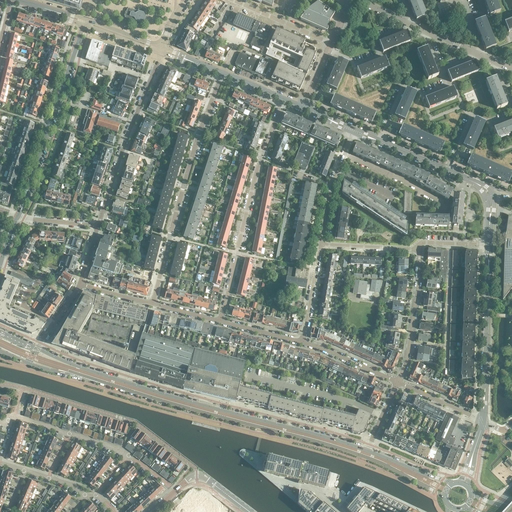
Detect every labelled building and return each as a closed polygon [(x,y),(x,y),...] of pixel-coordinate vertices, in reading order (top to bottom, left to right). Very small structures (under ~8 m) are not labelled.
[(48,0),(79,9),(81,0),(48,0)] [(416,19),(416,20),(417,20),(427,16),(427,15),(426,16),(420,0),(409,0),(414,11),(413,12),(414,14),(417,19),(416,19)] [(490,15),(490,16),(491,16),(493,15),(494,14),(500,12),(495,0),(484,0),(487,8),(487,10),(488,10),(490,15)] [(202,6),(210,11),(212,13),(215,8),(213,7),(205,2),(202,6)] [(315,26),(322,29),(327,31),(329,25),(329,21),(333,17),(335,13),(323,5),(320,3),(318,2),(306,11),(304,13),(300,19),(310,24),(315,26)] [(199,10),(207,16),(210,11),(202,6),(199,10)] [(138,10),(138,11),(129,8),(127,9),(124,19),(125,21),(130,22),(131,24),(137,25),(139,24),(139,23),(141,23),(145,21),(145,20),(146,20),(147,20),(147,19),(147,18),(146,18),(146,17),(144,14),(145,12),(144,9),(141,8),(138,10)] [(196,15),(204,20),(207,16),(199,10),(196,15)] [(23,23),(25,16),(19,14),(16,23),(19,23),(19,22),(23,23)] [(245,17),(237,14),(233,25),(242,29),(255,35),(250,45),(262,50),(272,29),(272,28),(260,23),(259,23),(245,17)] [(194,19),(201,24),(204,20),(196,15),(194,19)] [(28,25),(31,18),(25,16),(23,23),(22,25),(25,25),(25,24),(28,25)] [(34,27),(36,20),(31,18),(28,25),(34,27)] [(485,50),(486,50),(496,46),(485,18),(475,22),(477,28),(478,30),(483,42),(482,42),(483,44),(484,44),(486,50),(485,50)] [(191,24),(198,29),(201,24),(194,19),(191,24)] [(40,29),(42,22),(36,20),(34,27),(34,28),(36,29),(37,28),(40,29)] [(46,31),(48,23),(42,22),(40,29),(46,31)] [(48,31),(51,32),(54,25),(48,23),(46,31),(45,32),(48,33),(48,31)] [(185,27),(192,33),(193,32),(196,33),(198,29),(191,24),(189,26),(187,25),(186,27),(185,27)] [(51,32),(57,34),(59,27),(54,25),(51,32)] [(57,35),(59,36),(59,35),(66,37),(68,30),(65,29),(59,27),(57,34),(57,35)] [(185,30),(182,36),(191,40),(193,35),(192,34),(192,33),(185,27),(185,28),(185,29),(184,30),(185,30)] [(316,51),(315,51),(316,49),(316,48),(315,47),(313,48),(313,47),(296,39),(296,41),(293,40),(294,38),(276,30),(265,55),(279,61),(271,79),(280,83),(298,91),(316,51)] [(381,47),(383,53),(383,52),(411,41),(411,42),(407,31),(407,32),(401,34),(401,33),(399,34),(399,35),(387,39),(385,40),(380,43),(379,42),(380,45),(380,46),(381,47)] [(182,36),(180,41),(189,45),(191,40),(182,36)] [(95,49),(97,43),(91,41),(90,41),(88,47),(95,49)] [(189,45),(180,41),(177,47),(186,51),(189,45)] [(96,63),(108,67),(109,67),(110,63),(110,62),(112,57),(115,49),(102,45),(100,51),(96,63)] [(50,53),(58,55),(59,52),(60,53),(61,50),(51,47),(50,49),(51,50),(50,53)] [(85,60),(96,63),(100,51),(95,49),(88,47),(86,53),(87,54),(85,60)] [(117,59),(121,49),(115,47),(115,48),(115,49),(112,57),(117,59)] [(428,79),(428,80),(431,78),(431,79),(433,78),(432,78),(438,75),(427,48),(427,47),(417,51),(417,52),(428,79)] [(123,61),(126,51),(121,49),(117,59),(123,61)] [(128,63),(131,53),(126,51),(123,61),(128,63)] [(205,57),(212,60),(214,53),(208,51),(205,57)] [(50,55),(48,58),(56,61),(57,58),(58,58),(59,56),(58,55),(50,53),(49,52),(48,54),(50,55)] [(133,64),(136,54),(131,53),(128,63),(133,64)] [(214,53),(212,60),(219,63),(221,56),(214,53)] [(261,78),(264,80),(271,63),(271,62),(264,59),(263,62),(261,63),(261,62),(260,62),(260,61),(243,53),(243,54),(242,54),(239,55),(235,63),(236,66),(237,66),(237,67),(248,72),(249,72),(254,75),(255,74),(257,75),(258,75),(258,76),(259,77),(261,77),(261,78)] [(138,66),(141,56),(136,54),(133,64),(138,66)] [(146,61),(147,58),(141,56),(138,66),(143,68),(146,61)] [(360,76),(361,79),(361,78),(389,67),(389,68),(388,64),(388,63),(387,63),(385,57),(385,58),(357,69),(357,68),(359,74),(359,76),(360,76)] [(48,61),(47,64),(48,65),(54,67),(55,64),(56,64),(57,61),(56,61),(48,58),(47,58),(46,60),(48,61)] [(335,90),(336,90),(337,90),(336,90),(348,63),(349,63),(343,60),(342,59),(341,60),(338,58),(339,59),(336,64),(335,66),(330,78),(329,80),(327,86),(326,86),(327,86),(329,87),(329,88),(330,88),(331,88),(335,90)] [(447,72),(451,82),(452,82),(451,82),(479,71),(475,61),(470,64),(469,63),(467,64),(456,69),(455,69),(453,69),(453,70),(448,72),(447,72)] [(46,67),(45,70),(48,71),(52,72),(53,69),(54,70),(55,67),(54,67),(48,65),(47,64),(45,63),(44,66),(46,67)] [(168,67),(165,72),(174,76),(174,77),(176,78),(178,73),(176,72),(176,71),(168,67)] [(43,76),(48,78),(50,78),(51,75),(52,75),(53,73),(52,72),(48,71),(45,70),(43,69),(42,71),(44,72),(43,76)] [(99,73),(89,69),(85,81),(93,84),(95,79),(96,80),(99,73)] [(171,82),(174,77),(174,76),(165,72),(162,78),(171,82)] [(138,79),(128,75),(126,81),(136,85),(138,79)] [(497,109),(496,109),(497,109),(500,108),(501,108),(506,105),(507,105),(506,105),(496,77),(486,81),(497,109)] [(160,83),(168,87),(169,87),(171,82),(162,78),(160,83)] [(40,83),(39,86),(46,88),(47,86),(48,86),(49,83),(40,80),(38,82),(40,83)] [(198,89),(200,89),(203,82),(197,80),(196,82),(191,80),(189,86),(194,88),(194,86),(198,88),(198,89)] [(125,81),(124,86),(124,87),(133,90),(134,91),(135,90),(136,85),(126,81),(125,81)] [(200,90),(200,91),(205,93),(206,91),(209,85),(203,82),(200,89),(200,90)] [(157,89),(166,93),(166,92),(165,91),(166,89),(167,89),(168,87),(160,83),(159,85),(158,85),(157,87),(158,88),(157,89)] [(38,89),(37,92),(44,94),(45,91),(46,92),(47,89),(46,88),(39,86),(38,86),(36,88),(38,89)] [(131,96),(133,90),(124,87),(124,86),(123,86),(121,92),(131,96)] [(425,99),(429,109),(429,108),(457,97),(457,98),(453,88),(453,87),(453,88),(425,99),(425,98),(425,99)] [(404,120),(405,120),(404,120),(416,93),(417,93),(417,92),(411,90),(410,89),(407,88),(406,88),(407,88),(404,94),(403,96),(398,108),(397,110),(395,116),(395,115),(394,116),(396,116),(398,117),(399,118),(404,120)] [(154,93),(163,97),(164,94),(165,94),(166,93),(157,89),(157,90),(156,90),(154,93)] [(36,94),(35,97),(42,100),(43,97),(45,97),(46,94),(44,94),(37,92),(36,91),(34,93),(36,94)] [(238,100),(241,94),(235,91),(232,97),(238,100)] [(129,102),(131,96),(121,92),(119,98),(129,102)] [(154,93),(152,98),(163,103),(165,98),(163,97),(154,93)] [(244,103),(247,96),(241,94),(238,100),(244,103)] [(371,123),(373,120),(374,119),(373,119),(374,117),(376,113),(375,113),(334,96),(335,95),(334,95),(334,96),(332,100),(332,101),(331,102),(330,105),(336,107),(336,108),(338,109),(338,108),(350,113),(350,114),(352,115),(352,114),(364,119),(363,120),(365,121),(366,120),(371,123)] [(250,105),(253,99),(247,96),(244,103),(250,105)] [(34,100),(33,103),(40,105),(41,103),(43,103),(44,100),(42,100),(35,97),(34,97),(32,99),(34,100)] [(116,107),(125,111),(129,103),(124,101),(117,98),(116,101),(113,106),(116,107)] [(152,102),(151,103),(159,107),(163,109),(164,106),(163,105),(164,104),(163,103),(152,98),(151,100),(152,102)] [(94,99),(91,108),(100,111),(102,105),(98,104),(99,101),(94,99)] [(255,110),(256,108),(258,101),(253,99),(250,105),(249,107),(255,110)] [(195,101),(193,107),(199,110),(201,104),(195,101)] [(256,108),(261,110),(264,104),(258,101),(256,108)] [(32,106),(31,109),(38,111),(39,108),(41,109),(42,106),(40,105),(33,103),(32,102),(30,105),(32,106)] [(147,111),(154,114),(155,112),(157,112),(158,110),(157,110),(159,107),(151,103),(150,104),(149,105),(150,106),(147,111)] [(264,104),(261,110),(267,113),(270,106),(264,104)] [(190,106),(187,112),(197,116),(199,110),(193,107),(191,107),(190,106)] [(125,111),(116,107),(113,113),(122,117),(125,111)] [(26,117),(32,118),(33,116),(36,117),(37,114),(39,114),(40,111),(38,111),(31,109),(30,108),(28,110),(30,111),(29,114),(27,114),(26,117)] [(228,110),(225,115),(232,118),(234,112),(230,111),(231,109),(229,108),(228,110)] [(88,138),(94,140),(94,139),(95,136),(98,127),(104,129),(107,119),(103,118),(104,116),(100,114),(99,114),(87,110),(83,124),(83,125),(81,132),(89,134),(88,138)] [(187,112),(185,118),(194,122),(197,116),(187,112)] [(281,123),(288,126),(292,116),(289,115),(286,113),(281,123)] [(225,115),(223,121),(229,124),(232,118),(225,115)] [(288,126),(295,128),(299,119),(295,117),(295,118),(292,116),(288,126)] [(107,119),(104,129),(118,133),(121,121),(112,118),(112,120),(107,119)] [(143,121),(142,124),(151,127),(152,128),(153,126),(154,127),(156,123),(145,118),(144,119),(143,119),(143,120),(143,121)] [(185,128),(186,125),(192,128),(194,122),(185,118),(183,123),(181,122),(180,126),(185,128)] [(472,150),(473,150),(485,122),(479,120),(480,119),(478,119),(475,118),(473,124),(472,124),(471,126),(472,126),(467,138),(466,137),(465,140),(466,140),(463,146),(463,145),(463,146),(464,146),(466,147),(467,148),(472,150)] [(295,128),(301,131),(305,122),(302,121),(302,120),(299,119),(295,128)] [(25,121),(23,127),(32,130),(34,124),(25,121)] [(223,121),(221,127),(227,129),(229,124),(223,121)] [(255,123),(254,128),(262,131),(263,126),(264,123),(258,121),(257,123),(255,123)] [(494,128),(498,139),(498,138),(511,132),(511,121),(494,128)] [(301,131),(308,134),(312,125),(312,124),(308,123),(305,122),(301,131)] [(141,126),(140,129),(148,133),(151,127),(142,124),(141,124),(140,125),(141,126)] [(440,153),(441,150),(442,149),(443,147),(444,143),(403,126),(403,125),(402,126),(401,130),(400,131),(399,132),(400,132),(398,135),(399,135),(404,137),(404,138),(406,139),(407,138),(418,143),(418,144),(420,145),(420,144),(432,149),(432,150),(434,151),(434,150),(440,153)] [(164,126),(161,134),(166,136),(170,129),(167,128),(164,126)] [(311,135),(317,138),(321,129),(318,128),(318,127),(315,126),(311,135)] [(23,127),(21,132),(30,135),(32,130),(23,127)] [(221,127),(218,132),(225,135),(227,129),(221,127)] [(254,132),(252,135),(259,138),(262,131),(254,128),(252,131),(254,132)] [(138,133),(138,134),(146,138),(148,133),(140,129),(139,131),(138,131),(137,133),(138,133)] [(317,138),(324,141),(328,131),(324,130),(321,129),(317,138)] [(324,141),(330,144),(334,135),(332,133),(328,131),(324,141)] [(21,132),(20,138),(29,141),(30,135),(21,132)] [(225,135),(218,132),(216,138),(222,141),(225,135)] [(278,140),(286,143),(288,138),(286,138),(287,135),(282,133),(281,136),(280,135),(278,140)] [(67,134),(65,139),(72,142),(74,136),(67,134)] [(135,140),(145,144),(148,139),(146,138),(138,134),(135,140)] [(105,143),(113,146),(116,138),(107,135),(105,143)] [(179,135),(177,141),(186,144),(188,136),(187,136),(187,137),(179,135)] [(250,138),(248,142),(256,145),(259,138),(252,135),(251,139),(250,138)] [(334,135),(330,144),(337,147),(341,137),(338,135),(337,136),(334,135)] [(20,138),(18,144),(27,147),(29,141),(20,138)] [(65,139),(63,145),(70,148),(72,142),(65,139)] [(276,147),(282,149),(283,146),(285,146),(286,143),(278,140),(276,147)] [(177,141),(176,147),(184,150),(186,144),(177,141)] [(248,142),(246,149),(252,151),(253,149),(255,149),(256,145),(248,142)] [(293,165),(299,168),(308,145),(302,143),(293,165)] [(18,144),(16,149),(25,153),(27,147),(18,144)] [(155,144),(153,148),(155,149),(154,153),(158,155),(160,151),(162,147),(155,144)] [(212,151),(221,154),(223,147),(214,144),(212,151)] [(352,153),(360,157),(364,147),(360,146),(360,145),(356,144),(352,153)] [(63,145),(61,151),(68,153),(70,148),(63,145)] [(299,168),(306,170),(315,148),(308,145),(299,168)] [(101,152),(110,155),(112,149),(102,146),(101,149),(101,152)] [(131,152),(140,155),(142,149),(133,147),(131,152)] [(176,147),(174,154),(183,156),(184,150),(176,147)] [(273,154),(281,157),(282,153),(281,153),(282,149),(276,147),(273,154)] [(360,157),(368,160),(372,150),(368,149),(364,147),(360,157)] [(14,149),(12,154),(14,155),(23,158),(25,153),(16,149),(14,149)] [(326,154),(324,157),(332,160),(334,154),(331,153),(327,152),(327,151),(322,149),(321,152),(324,153),(324,154),(326,154)] [(368,160),(375,163),(379,154),(375,152),(376,152),(372,150),(368,160)] [(61,151),(59,157),(67,159),(68,153),(61,151)] [(96,156),(109,160),(110,155),(101,152),(98,151),(96,156)] [(210,157),(219,160),(221,154),(212,151),(210,157)] [(174,154),(172,160),(181,162),(183,156),(174,154)] [(272,162),(278,164),(281,157),(273,154),(271,159),(273,160),(272,162)] [(375,163),(383,167),(387,157),(383,155),(383,156),(379,154),(375,163)] [(14,155),(12,161),(21,164),(23,158),(14,155)] [(129,155),(127,161),(137,164),(139,157),(129,155)] [(324,158),(322,163),(330,166),(332,160),(324,157),(319,155),(318,158),(322,159),(323,158),(324,158)] [(508,183),(510,180),(510,179),(511,177),(511,174),(511,173),(471,155),(469,160),(469,161),(468,160),(468,162),(467,165),(473,167),(473,168),(475,169),(475,168),(487,173),(486,174),(488,175),(489,174),(500,179),(500,180),(502,181),(502,180),(508,183)] [(96,162),(107,166),(109,160),(96,156),(95,162),(96,162)] [(59,157),(57,162),(65,165),(67,159),(59,157)] [(208,163),(217,166),(219,160),(210,157),(208,163)] [(243,157),(242,163),(249,165),(251,159),(243,157)] [(383,167),(391,170),(395,161),(391,159),(387,157),(383,167)] [(172,160),(170,166),(179,168),(181,162),(172,160)] [(322,164),(320,168),(320,169),(327,172),(330,166),(322,163),(317,160),(316,163),(320,165),(321,163),(322,164)] [(12,161),(10,167),(19,170),(21,164),(12,161)] [(125,166),(125,167),(135,170),(137,164),(127,161),(126,163),(125,163),(124,165),(125,166)] [(391,170),(398,173),(402,164),(399,162),(398,162),(395,161),(391,170)] [(57,162),(55,168),(65,171),(67,166),(64,165),(65,165),(57,162)] [(94,165),(94,168),(106,172),(108,166),(107,166),(96,162),(95,165),(94,165)] [(206,169),(215,172),(217,166),(208,163),(206,169)] [(242,163),(240,169),(247,171),(249,165),(242,163)] [(398,173),(406,177),(410,167),(406,166),(406,165),(402,164),(398,173)] [(170,166),(168,172),(177,175),(179,168),(170,166)] [(318,169),(320,170),(318,175),(325,177),(327,172),(320,169),(320,168),(315,166),(314,169),(318,170),(318,169)] [(10,167),(8,172),(17,175),(19,170),(10,167)] [(125,167),(123,173),(133,176),(135,170),(125,167)] [(406,177),(413,180),(418,170),(414,169),(410,167),(406,177)] [(52,177),(60,179),(63,179),(65,172),(65,171),(55,168),(52,177)] [(92,173),(95,174),(105,177),(106,172),(94,168),(92,173)] [(204,176),(213,179),(215,172),(206,169),(204,176)] [(239,171),(238,174),(246,177),(247,171),(240,169),(239,171)] [(419,184),(421,185),(425,174),(421,172),(418,170),(413,180),(420,183),(419,184)] [(8,172),(6,178),(15,181),(17,175),(8,172)] [(168,172),(167,179),(176,181),(177,175),(168,172)] [(122,178),(122,179),(131,182),(133,176),(123,173),(123,175),(121,175),(121,177),(122,178)] [(91,176),(90,178),(103,182),(105,177),(95,174),(94,177),(91,176)] [(238,174),(236,180),(244,183),(246,177),(238,174)] [(421,185),(428,189),(433,180),(429,178),(430,176),(425,174),(421,185)] [(202,182),(211,185),(213,179),(204,176),(202,182)] [(4,184),(7,184),(13,187),(15,181),(6,178),(4,184)] [(103,182),(90,178),(89,181),(93,182),(92,185),(101,188),(103,182)] [(47,191),(53,193),(54,191),(56,184),(57,181),(51,179),(48,189),(47,191)] [(120,185),(130,188),(132,182),(131,182),(122,179),(121,180),(122,180),(120,185)] [(167,179),(165,185),(174,187),(176,181),(167,179)] [(236,180),(235,186),(242,189),(244,183),(236,180)] [(428,189),(434,192),(439,184),(435,182),(436,181),(433,180),(428,189)] [(84,183),(82,182),(79,181),(75,192),(81,194),(84,183)] [(344,181),(342,193),(343,194),(402,234),(406,236),(407,223),(344,181)] [(200,188),(209,191),(211,185),(202,182),(200,188)] [(434,192),(442,196),(447,187),(443,185),(443,186),(439,184),(434,192)] [(118,191),(128,194),(130,188),(120,185),(119,185),(120,186),(119,191),(118,191)] [(165,185),(163,191),(172,193),(174,187),(165,185)] [(235,186),(233,192),(241,194),(242,189),(235,186)] [(88,193),(99,197),(101,189),(93,187),(92,189),(90,188),(88,193)] [(448,200),(449,197),(452,193),(453,191),(450,190),(450,189),(447,187),(442,196),(448,200)] [(198,194),(207,197),(209,191),(200,188),(198,194)] [(45,200),(51,201),(53,193),(47,191),(45,200)] [(51,201),(57,203),(59,194),(60,192),(54,191),(53,193),(51,201)] [(128,194),(118,191),(116,196),(115,197),(126,200),(127,194),(128,194)] [(163,191),(161,197),(170,200),(172,193),(163,191)] [(404,214),(410,214),(411,215),(412,194),(410,194),(410,193),(409,193),(409,192),(407,192),(407,191),(404,191),(404,214)] [(5,192),(2,202),(8,203),(11,194),(5,192)] [(233,192),(231,198),(239,200),(241,194),(233,192)] [(57,203),(63,204),(65,196),(59,194),(57,203)] [(196,200),(205,203),(207,197),(198,194),(196,200)] [(453,199),(453,201),(464,202),(464,198),(463,198),(464,194),(457,194),(454,194),(453,199)] [(82,202),(86,203),(96,207),(98,200),(84,195),(83,198),(82,202)] [(65,196),(63,204),(69,206),(71,197),(65,196)] [(161,197),(160,204),(168,206),(170,200),(161,197)] [(231,198),(230,204),(237,206),(239,200),(231,198)] [(125,210),(127,211),(128,208),(125,208),(127,203),(125,203),(115,200),(113,204),(112,206),(125,210)] [(194,206),(203,210),(205,203),(196,200),(194,206)] [(453,201),(452,210),(462,211),(462,209),(462,206),(463,207),(464,202),(453,201)] [(160,204),(158,210),(167,212),(168,206),(160,204)] [(230,204),(228,210),(235,212),(237,206),(230,204)] [(121,219),(123,220),(124,216),(123,216),(125,210),(112,206),(112,208),(111,213),(121,216),(120,219),(121,219)] [(192,213),(201,216),(203,210),(194,206),(192,213)] [(334,239),(345,241),(350,210),(339,208),(334,239)] [(158,210),(156,216),(165,218),(167,212),(158,210)] [(228,210),(226,216),(234,218),(235,212),(228,210)] [(452,210),(452,218),(462,219),(462,215),(462,212),(462,211),(452,210)] [(190,219),(199,222),(201,216),(192,213),(190,219)] [(156,216),(154,222),(163,225),(165,218),(156,216)] [(226,216),(224,222),(232,224),(234,218),(226,216)] [(451,220),(450,220),(450,225),(451,225),(454,226),(461,227),(461,223),(462,223),(462,219),(452,218),(451,220)] [(121,219),(119,227),(126,229),(128,222),(123,220),(121,219)] [(188,225),(197,228),(199,222),(190,219),(188,225)] [(160,230),(160,231),(161,231),(163,225),(154,222),(153,228),(160,230)] [(224,222),(223,228),(230,230),(232,224),(224,222)] [(106,231),(117,234),(117,232),(118,232),(120,228),(108,224),(108,225),(106,225),(106,227),(107,228),(106,231)] [(186,231),(195,234),(197,228),(188,225),(186,231)] [(223,228),(221,234),(229,236),(230,230),(223,228)] [(184,238),(193,241),(195,234),(186,231),(184,238)] [(32,236),(28,238),(36,241),(39,240),(40,232),(36,234),(35,233),(32,235),(32,236)] [(64,234),(58,233),(57,242),(63,243),(63,245),(65,245),(67,239),(63,238),(64,234)] [(100,244),(111,248),(113,241),(115,241),(117,236),(109,233),(108,234),(110,234),(108,237),(104,236),(102,241),(101,240),(100,244)] [(221,234),(219,239),(227,242),(229,236),(221,234)] [(28,237),(25,243),(33,247),(36,241),(28,238),(28,237)] [(152,237),(151,243),(159,246),(161,238),(160,238),(160,239),(152,237)] [(66,246),(71,248),(79,250),(82,240),(77,239),(74,238),(73,240),(68,238),(66,246)] [(227,242),(219,239),(217,246),(225,248),(227,242)] [(25,243),(23,248),(31,252),(33,247),(25,243)] [(151,243),(149,250),(158,252),(159,246),(151,243)] [(179,243),(177,250),(186,252),(187,246),(180,244),(180,243),(179,243)] [(98,250),(115,256),(117,250),(111,248),(100,244),(98,250)] [(261,248),(253,247),(252,253),(254,253),(254,255),(258,256),(258,255),(258,254),(260,254),(261,248)] [(23,248),(20,254),(28,258),(31,252),(23,248)] [(70,249),(68,256),(75,258),(76,255),(77,252),(70,249)] [(95,256),(122,265),(124,259),(115,256),(98,250),(95,256)] [(149,250),(148,256),(156,258),(158,252),(149,250)] [(177,250),(175,257),(184,259),(187,260),(189,253),(186,252),(177,250)] [(435,262),(439,262),(440,262),(441,250),(438,250),(433,250),(428,250),(428,258),(435,259),(435,262)] [(466,252),(465,270),(476,270),(477,252),(466,252)] [(49,253),(47,260),(74,269),(75,267),(78,259),(75,258),(68,256),(63,255),(62,257),(49,253)] [(20,254),(18,259),(25,263),(28,258),(20,254)] [(217,259),(218,260),(226,262),(227,256),(220,254),(219,257),(217,257),(217,259)] [(114,277),(115,274),(120,275),(123,266),(122,265),(95,256),(91,269),(113,276),(114,277)] [(148,256),(146,262),(155,264),(156,258),(148,256)] [(175,257),(174,263),(182,265),(184,259),(175,257)] [(25,263),(18,259),(15,265),(23,268),(25,263)] [(246,259),(244,265),(252,267),(253,261),(246,259)] [(58,270),(61,271),(67,274),(67,271),(73,272),(74,269),(47,260),(44,267),(57,271),(58,270)] [(150,270),(151,270),(152,270),(152,271),(153,271),(155,264),(146,262),(145,268),(150,270)] [(174,263),(172,269),(181,271),(182,265),(174,263)] [(396,277),(397,277),(404,277),(404,273),(408,274),(408,267),(398,267),(398,270),(397,274),(396,274),(396,277)] [(293,287),(306,289),(307,281),(300,280),(301,270),(296,269),(288,268),(285,287),(293,288),(293,287)] [(89,274),(110,281),(111,282),(112,280),(113,276),(91,269),(90,273),(89,274)] [(172,269),(170,276),(172,276),(172,275),(179,277),(181,271),(172,269)] [(465,270),(465,288),(476,289),(476,270),(465,270)] [(58,275),(60,277),(70,283),(73,277),(67,274),(61,271),(58,275)] [(6,275),(4,280),(18,286),(20,282),(31,287),(34,281),(12,272),(10,277),(6,275)] [(88,280),(109,287),(110,281),(89,274),(88,280)] [(125,291),(130,292),(135,276),(131,275),(131,278),(129,277),(125,291)] [(212,284),(220,286),(221,280),(214,278),(214,277),(211,276),(208,275),(207,278),(210,278),(210,280),(213,281),(212,284)] [(120,289),(125,291),(129,277),(123,276),(122,281),(120,289)] [(130,292),(136,294),(140,278),(135,276),(130,292)] [(56,282),(61,285),(68,290),(72,285),(70,283),(60,277),(56,282)] [(400,282),(399,286),(407,287),(408,281),(406,281),(406,277),(397,277),(396,282),(400,282)] [(136,294),(141,295),(145,282),(146,279),(140,278),(136,294)] [(432,278),(432,282),(428,281),(427,288),(436,289),(437,283),(441,284),(441,280),(432,278)] [(112,287),(120,289),(122,281),(114,279),(112,287)] [(145,282),(141,295),(147,296),(151,283),(150,283),(147,282),(148,280),(146,279),(145,282)] [(4,280),(0,290),(14,296),(15,292),(19,294),(20,291),(17,289),(18,286),(4,280)] [(371,283),(354,281),(354,287),(353,293),(361,295),(360,299),(372,301),(373,294),(371,294),(372,292),(379,293),(381,282),(372,281),(371,283)] [(56,293),(63,297),(68,290),(61,285),(58,289),(55,287),(54,288),(58,291),(56,293)] [(42,291),(59,303),(63,297),(56,293),(55,292),(47,286),(46,286),(42,291)] [(465,288),(464,307),(475,307),(476,289),(465,288)] [(0,290),(0,289),(0,300),(10,305),(11,302),(14,304),(16,301),(12,299),(14,296),(0,290)] [(246,291),(238,289),(237,295),(245,297),(246,291)] [(165,298),(171,300),(173,292),(167,290),(165,298)] [(46,301),(55,309),(59,303),(42,291),(39,296),(46,301)] [(171,300),(177,301),(179,293),(173,292),(171,300)] [(177,301),(183,303),(185,295),(179,293),(177,301)] [(128,372),(130,373),(135,356),(133,355),(129,353),(126,352),(79,335),(92,312),(93,308),(96,297),(83,294),(77,304),(74,309),(70,317),(69,318),(68,321),(66,323),(65,325),(62,330),(60,334),(59,336),(58,338),(56,342),(57,345),(65,349),(66,349),(70,350),(71,350),(73,351),(73,352),(74,352),(75,352),(79,354),(80,354),(82,355),(83,356),(84,355),(88,357),(89,357),(91,358),(91,359),(92,359),(93,359),(97,360),(98,360),(100,361),(100,362),(101,362),(102,362),(106,364),(123,370),(128,372)] [(183,303),(189,305),(191,296),(185,295),(183,303)] [(45,309),(52,314),(55,309),(46,301),(39,296),(36,300),(44,305),(46,307),(45,309)] [(189,305),(195,306),(197,298),(191,296),(189,305)] [(195,306),(202,308),(204,300),(197,298),(195,306)] [(393,304),(393,308),(392,310),(403,312),(404,305),(399,304),(399,301),(396,301),(384,299),(384,302),(393,304)] [(0,312),(9,308),(9,307),(10,305),(0,300),(0,312)] [(202,308),(208,309),(210,301),(204,300),(202,308)] [(210,301),(208,309),(214,311),(216,303),(210,301)] [(5,323),(15,328),(21,313),(18,312),(19,309),(16,307),(14,311),(12,310),(5,323)] [(232,316),(238,317),(240,309),(234,307),(232,316)] [(464,307),(463,325),(474,325),(475,307),(464,307)] [(4,323),(5,323),(12,310),(9,308),(0,312),(0,320),(1,321),(2,322),(4,323)] [(92,312),(79,335),(126,352),(129,341),(131,330),(133,323),(144,326),(145,321),(140,320),(135,319),(130,318),(126,317),(121,315),(116,314),(112,313),(107,312),(102,311),(98,310),(93,308),(92,312)] [(39,312),(48,319),(52,314),(45,309),(44,310),(41,309),(39,312)] [(267,318),(265,325),(270,326),(273,315),(274,312),(274,309),(273,309),(271,314),(270,317),(267,317),(267,318)] [(147,334),(150,325),(154,311),(152,311),(150,310),(148,316),(143,334),(145,334),(147,335),(147,334)] [(322,319),(328,320),(329,311),(320,310),(319,316),(323,316),(322,319)] [(246,311),(243,319),(249,320),(252,312),(246,311)] [(254,314),(252,323),(257,324),(257,323),(258,323),(260,315),(262,316),(263,312),(260,311),(259,315),(254,314)] [(436,312),(428,311),(428,314),(422,313),(422,319),(434,321),(435,315),(436,315),(436,312)] [(15,328),(24,332),(30,317),(28,316),(29,313),(26,312),(25,315),(21,313),(15,328)] [(157,325),(158,321),(160,313),(156,312),(154,312),(151,325),(150,326),(155,327),(155,325),(157,325)] [(260,315),(258,323),(265,325),(267,318),(267,317),(265,316),(264,317),(263,317),(264,312),(263,312),(262,316),(260,315)] [(394,316),(393,321),(401,322),(402,316),(399,316),(399,313),(392,312),(391,315),(394,316)] [(30,317),(24,332),(28,333),(30,333),(32,333),(33,333),(34,333),(35,333),(36,333),(37,332),(40,331),(46,322),(36,315),(34,318),(33,318),(30,317)] [(189,333),(190,331),(192,321),(191,321),(191,320),(189,320),(187,320),(185,329),(184,332),(189,333)] [(386,326),(386,329),(391,330),(397,331),(397,328),(400,329),(401,322),(393,321),(391,321),(390,327),(386,326)] [(207,337),(207,336),(210,325),(207,324),(207,325),(203,324),(200,334),(202,334),(202,336),(207,337)] [(292,324),(290,333),(292,334),(297,335),(297,334),(298,332),(299,332),(300,327),(300,326),(295,324),(294,324),(292,324)] [(207,336),(215,338),(217,327),(213,326),(210,325),(207,336)] [(463,325),(463,343),(474,343),(474,325),(463,325)] [(215,338),(222,339),(225,329),(222,328),(217,327),(215,338)] [(225,329),(222,339),(221,342),(229,344),(229,342),(232,331),(227,330),(228,329),(225,329)] [(310,338),(316,340),(318,330),(316,330),(312,329),(310,335),(311,335),(310,338)] [(323,340),(327,331),(321,329),(320,331),(318,330),(316,340),(319,340),(319,339),(323,341),(323,340)] [(387,336),(387,338),(399,340),(400,334),(391,333),(391,330),(386,329),(381,329),(380,332),(391,333),(390,337),(387,336)] [(323,340),(328,342),(332,332),(330,331),(330,332),(327,330),(327,331),(323,340)] [(328,342),(333,345),(336,336),(333,335),(334,333),(332,332),(328,342)] [(143,334),(142,333),(135,356),(130,373),(133,374),(156,381),(168,341),(147,335),(145,334),(143,334)] [(230,342),(235,344),(238,333),(237,333),(237,334),(232,333),(230,342)] [(426,346),(434,347),(434,346),(440,347),(443,348),(444,345),(441,344),(428,342),(428,339),(430,340),(431,336),(430,336),(430,334),(423,333),(423,336),(419,335),(418,342),(427,343),(426,346)] [(333,345),(337,347),(342,336),(340,336),(339,337),(336,336),(333,345)] [(337,347),(342,349),(345,341),(346,341),(347,339),(344,337),(342,336),(337,347)] [(399,340),(387,338),(386,341),(389,341),(388,347),(393,350),(395,346),(398,347),(399,340)] [(356,355),(361,357),(365,350),(362,349),(365,340),(363,339),(362,342),(361,345),(356,355)] [(342,349),(347,351),(352,341),(350,340),(348,343),(346,341),(345,341),(342,349)] [(169,385),(183,389),(187,376),(186,376),(194,349),(168,341),(156,381),(169,385)] [(347,351),(352,353),(356,344),(353,342),(354,342),(352,341),(347,351)] [(278,352),(280,344),(274,342),(271,353),(272,353),(274,354),(277,355),(278,352)] [(361,357),(366,359),(371,349),(372,346),(373,344),(371,343),(369,348),(367,351),(365,350),(361,357)] [(463,343),(462,361),(473,362),(474,343),(463,343)] [(352,353),(356,355),(361,345),(359,344),(359,345),(356,344),(352,353)] [(417,354),(429,356),(430,349),(433,350),(434,347),(426,346),(426,348),(418,347),(417,354)] [(236,402),(236,401),(240,386),(241,381),(246,362),(246,360),(237,358),(211,351),(204,350),(194,347),(194,349),(186,376),(187,376),(183,389),(198,393),(226,400),(236,402)] [(371,362),(376,364),(380,353),(381,351),(383,348),(380,347),(377,355),(374,354),(371,362)] [(366,359),(371,362),(374,354),(371,353),(373,350),(371,349),(366,359)] [(376,364),(380,366),(383,359),(385,357),(382,355),(383,352),(381,351),(380,353),(376,364)] [(389,353),(388,355),(398,359),(400,355),(393,351),(393,352),(391,351),(389,353)] [(318,363),(321,355),(315,354),(312,364),(314,365),(315,362),(318,363)] [(416,360),(428,362),(429,358),(436,359),(436,357),(429,356),(417,354),(416,360)] [(321,368),(326,358),(321,355),(318,363),(317,366),(321,368)] [(390,358),(388,361),(396,365),(398,359),(388,355),(387,357),(390,358)] [(327,367),(331,360),(326,358),(321,368),(323,369),(325,366),(327,367)] [(331,372),(336,362),(331,360),(327,367),(330,368),(329,371),(331,372)] [(388,361),(385,368),(388,369),(387,371),(392,373),(396,365),(388,361)] [(473,362),(462,361),(462,380),(473,380),(473,362)] [(336,374),(337,372),(340,364),(336,362),(331,372),(336,374)] [(416,362),(414,367),(424,372),(425,372),(426,373),(427,373),(427,371),(425,370),(423,369),(424,366),(416,362)] [(339,376),(341,376),(345,366),(340,364),(337,372),(340,373),(339,376)] [(344,375),(346,376),(350,369),(345,366),(341,376),(342,377),(344,375)] [(414,367),(412,372),(417,375),(419,376),(421,373),(423,374),(424,372),(414,367)] [(348,380),(350,381),(355,371),(350,369),(346,376),(349,377),(348,380)] [(424,378),(422,384),(426,386),(430,376),(431,374),(432,374),(433,371),(431,370),(429,375),(428,375),(428,376),(426,374),(424,377),(424,378)] [(356,380),(359,373),(355,371),(350,381),(352,382),(353,379),(356,380)] [(412,372),(408,380),(413,383),(414,381),(415,381),(417,375),(412,372)] [(363,383),(365,384),(368,377),(364,375),(360,385),(362,386),(363,383)] [(417,375),(415,381),(422,384),(424,378),(419,376),(417,375)] [(368,384),(371,386),(374,378),(369,376),(368,377),(365,384),(364,386),(367,387),(368,384)] [(430,376),(426,386),(431,389),(434,381),(431,380),(432,379),(432,377),(430,376)] [(371,386),(373,387),(382,391),(384,386),(383,384),(378,382),(379,380),(374,378),(371,386)] [(434,381),(431,389),(436,391),(439,384),(439,382),(440,381),(438,380),(437,381),(437,383),(434,381)] [(439,384),(436,391),(440,393),(445,383),(443,382),(442,384),(442,385),(439,384)] [(445,383),(440,393),(445,395),(448,389),(448,388),(445,387),(447,384),(445,383)] [(236,401),(241,402),(245,388),(240,386),(236,401)] [(375,388),(373,393),(381,397),(384,392),(382,391),(373,387),(375,388)] [(241,402),(247,404),(250,389),(245,388),(241,402)] [(455,391),(451,398),(453,399),(452,400),(456,402),(462,391),(456,388),(455,391)] [(247,404),(252,405),(256,390),(250,389),(247,404)] [(448,389),(445,395),(451,398),(455,391),(454,391),(453,390),(452,391),(448,389)] [(252,405),(257,406),(261,392),(256,390),(252,405)] [(257,406),(262,408),(266,393),(261,392),(257,406)] [(267,409),(271,396),(272,394),(266,393),(262,408),(267,409)] [(373,393),(371,398),(379,402),(381,397),(373,393)] [(467,393),(463,403),(469,406),(472,399),(473,396),(467,393)] [(33,406),(36,397),(31,395),(28,405),(33,406)] [(400,399),(398,404),(406,408),(408,404),(412,406),(416,397),(412,395),(411,397),(410,396),(407,402),(402,400),(400,399)] [(273,412),(277,397),(271,396),(267,409),(267,411),(273,412)] [(278,413),(282,399),(277,397),(273,412),(278,413)] [(416,397),(412,406),(417,408),(421,399),(416,397)] [(5,399),(3,407),(11,409),(13,403),(10,402),(11,399),(8,398),(7,399),(5,399)] [(376,407),(377,407),(379,402),(371,398),(370,398),(368,403),(376,407)] [(283,415),(287,400),(282,399),(278,413),(283,415)] [(421,399),(417,408),(418,408),(417,410),(421,412),(425,404),(421,402),(422,400),(421,399)] [(289,415),(292,402),(287,400),(283,415),(288,416),(288,415),(289,415)] [(293,418),(297,403),(295,402),(292,402),(289,415),(291,415),(292,416),(292,417),(293,418)] [(296,417),(299,417),(302,404),(299,403),(297,403),(293,418),(295,418),(295,416),(296,417)] [(299,419),(304,420),(307,406),(302,404),(299,417),(299,418),(299,419)] [(396,409),(404,413),(405,411),(407,412),(408,409),(406,408),(398,404),(396,409)] [(425,404),(421,412),(427,414),(431,406),(428,405),(425,404)] [(304,420),(309,422),(313,407),(307,406),(304,420)] [(431,406),(427,414),(426,417),(431,419),(432,417),(435,408),(434,408),(434,407),(431,406)] [(309,422),(314,423),(318,408),(313,407),(309,422)] [(319,425),(320,423),(323,410),(318,408),(314,423),(319,425)] [(320,423),(325,424),(329,409),(324,408),(323,410),(320,423)] [(432,417),(431,419),(436,421),(437,419),(441,410),(438,409),(435,408),(432,417)] [(325,424),(331,426),(334,411),(329,409),(325,424)] [(356,416),(352,432),(352,433),(358,434),(360,433),(360,435),(363,434),(362,432),(364,431),(368,422),(370,422),(371,419),(369,419),(371,415),(359,409),(356,416)] [(393,415),(399,417),(402,418),(404,413),(396,409),(393,415)] [(437,419),(442,421),(446,413),(444,412),(441,410),(437,419)] [(331,426),(336,427),(340,412),(334,411),(331,426)] [(336,427),(341,428),(345,414),(340,412),(336,427)] [(90,426),(90,424),(93,415),(88,413),(85,422),(85,424),(90,426)] [(448,413),(448,415),(436,439),(441,442),(447,444),(447,445),(452,447),(455,440),(450,437),(458,420),(459,418),(448,413)] [(341,428),(347,430),(350,415),(345,414),(341,428)] [(351,432),(352,432),(356,416),(350,415),(347,430),(351,431),(351,432)] [(390,423),(395,425),(399,417),(393,415),(390,423)] [(110,432),(111,430),(114,421),(109,419),(106,428),(105,431),(110,432)] [(19,422),(17,428),(26,430),(28,425),(19,422)] [(121,435),(121,433),(124,424),(119,422),(116,432),(116,434),(121,435)] [(386,431),(391,434),(395,426),(395,425),(390,423),(386,431)] [(121,433),(127,435),(130,426),(124,424),(121,433)] [(17,428),(15,433),(25,436),(26,430),(17,428)] [(131,437),(136,441),(142,433),(137,430),(131,437)] [(386,431),(382,441),(387,443),(390,435),(391,435),(391,434),(386,431)] [(15,433),(14,438),(23,441),(25,436),(15,433)] [(136,441),(140,444),(146,436),(142,433),(136,441)] [(390,435),(387,443),(393,445),(396,437),(391,435),(390,435)] [(49,436),(46,441),(55,445),(58,440),(49,436)] [(140,444),(144,447),(150,440),(146,436),(140,444)] [(396,437),(393,445),(394,445),(394,446),(395,446),(396,446),(398,447),(402,439),(402,438),(396,436),(396,437)] [(14,438),(12,443),(21,446),(23,441),(14,438)] [(402,449),(403,450),(403,449),(404,450),(408,441),(402,439),(398,447),(401,449),(402,449)] [(144,447),(149,451),(154,443),(150,440),(144,447)] [(46,441),(44,446),(53,450),(55,445),(46,441)] [(413,443),(408,441),(404,450),(405,450),(405,451),(406,451),(407,451),(410,452),(413,443)] [(12,443),(11,448),(20,451),(22,452),(24,447),(21,446),(12,443)] [(74,443),(71,448),(80,453),(82,448),(81,448),(74,443)] [(149,451),(153,454),(159,446),(154,443),(149,451)] [(415,454),(419,446),(413,443),(410,452),(413,453),(413,454),(414,455),(415,454)] [(421,457),(426,446),(420,443),(419,446),(415,454),(421,457)] [(438,464),(444,467),(452,447),(447,445),(446,445),(443,453),(438,464)] [(44,446),(42,451),(51,455),(53,450),(44,446)] [(153,454),(157,457),(163,449),(159,446),(153,454)] [(421,457),(427,459),(430,450),(431,447),(426,446),(421,457)] [(447,468),(449,469),(458,450),(452,447),(444,467),(446,468),(447,468)] [(11,448),(9,453),(18,456),(20,451),(11,448)] [(71,448),(68,453),(77,457),(80,453),(71,448)] [(160,463),(162,460),(167,453),(163,449),(157,457),(156,459),(160,463)] [(432,462),(436,453),(430,450),(427,459),(428,460),(428,461),(429,461),(430,460),(432,462)] [(437,464),(438,464),(443,453),(437,450),(436,453),(432,462),(435,463),(436,464),(437,464)] [(458,450),(449,469),(455,472),(463,455),(462,455),(463,452),(458,450)] [(42,451),(40,456),(49,460),(51,455),(42,451)] [(9,453),(7,459),(17,462),(18,456),(9,453)] [(68,453),(66,458),(74,462),(77,457),(68,453)] [(162,460),(166,464),(172,456),(167,453),(162,460)] [(105,455),(102,460),(110,466),(113,461),(105,455)] [(267,473),(274,475),(274,473),(266,471),(270,458),(282,462),(283,460),(265,455),(261,469),(267,473)] [(40,456),(38,461),(46,465),(49,460),(40,456)] [(166,464),(170,467),(176,459),(172,456),(166,464)] [(66,458),(63,462),(72,467),(74,462),(66,458)] [(329,472),(283,460),(282,462),(270,458),(266,471),(274,473),(274,475),(325,489),(329,472)] [(170,467),(175,470),(180,462),(176,459),(170,467)] [(102,460),(99,464),(106,470),(110,466),(102,460)] [(46,465),(38,461),(35,466),(44,470),(46,465)] [(63,462),(61,467),(69,472),(72,467),(63,462)] [(180,462),(175,470),(177,472),(175,475),(177,477),(185,466),(180,462)] [(99,464),(95,468),(103,474),(106,470),(99,464)] [(130,465),(127,470),(134,476),(138,472),(136,470),(130,465)] [(69,472),(61,467),(58,472),(59,473),(65,476),(66,477),(69,472)] [(95,468),(92,473),(100,479),(103,474),(95,468)] [(127,470),(123,474),(130,480),(134,476),(127,470)] [(3,471),(1,477),(12,480),(13,478),(11,478),(12,474),(3,471)] [(92,473),(89,477),(96,483),(100,479),(92,473)] [(123,474),(119,478),(127,484),(130,480),(123,474)] [(93,487),(96,483),(89,477),(85,482),(90,485),(91,486),(92,487),(93,487)] [(119,478),(116,482),(123,488),(127,484),(119,478)] [(29,480),(27,485),(35,489),(38,484),(31,481),(29,480)] [(0,481),(0,487),(9,490),(9,488),(8,488),(9,485),(0,481)] [(116,482),(112,486),(119,492),(123,488),(116,482)] [(156,483),(152,487),(160,495),(161,493),(160,492),(163,490),(158,485),(156,483)] [(27,485),(24,490),(33,494),(35,489),(27,485)] [(112,486),(108,490),(116,496),(119,492),(112,486)] [(152,487),(148,491),(155,497),(157,495),(158,496),(160,495),(152,487)] [(412,511),(413,511),(410,510),(409,511),(404,508),(404,509),(399,505),(398,506),(394,503),(393,504),(389,501),(388,502),(384,498),(383,499),(380,496),(364,488),(350,505),(346,509),(348,511),(349,511),(359,511),(366,504),(370,508),(371,506),(383,511),(412,511)] [(24,490),(22,495),(31,499),(33,494),(24,490)] [(116,496),(108,490),(105,494),(110,499),(112,500),(116,496)] [(183,494),(183,503),(186,503),(187,503),(187,504),(186,505),(187,505),(186,506),(186,508),(188,508),(191,509),(191,511),(197,511),(198,511),(199,509),(203,509),(206,510),(208,510),(208,505),(210,507),(214,501),(204,493),(204,492),(202,492),(201,492),(200,492),(199,492),(200,491),(192,490),(192,492),(191,491),(190,491),(189,491),(187,491),(187,493),(187,494),(183,494)] [(148,491),(144,494),(152,502),(153,501),(152,500),(155,497),(148,491)] [(301,491),(297,505),(306,511),(329,511),(322,505),(321,506),(309,496),(311,494),(301,491)] [(63,492),(60,497),(68,502),(71,498),(70,497),(69,497),(63,492)] [(144,494),(140,498),(147,505),(149,502),(150,504),(152,502),(144,494)] [(22,495),(20,500),(29,504),(31,499),(22,495)] [(57,501),(64,507),(68,502),(60,497),(57,501)] [(140,498),(136,502),(144,510),(145,508),(144,507),(147,505),(140,498)] [(53,505),(61,511),(64,507),(57,501),(55,500),(55,499),(52,503),(53,505)] [(20,500),(18,505),(27,509),(29,504),(20,500)] [(210,507),(209,509),(213,511),(214,511),(220,505),(214,501),(210,507)] [(90,502),(86,507),(92,511),(94,511),(97,509),(95,507),(90,502)] [(136,502),(132,505),(138,511),(139,511),(142,510),(143,511),(144,510),(136,502)]
